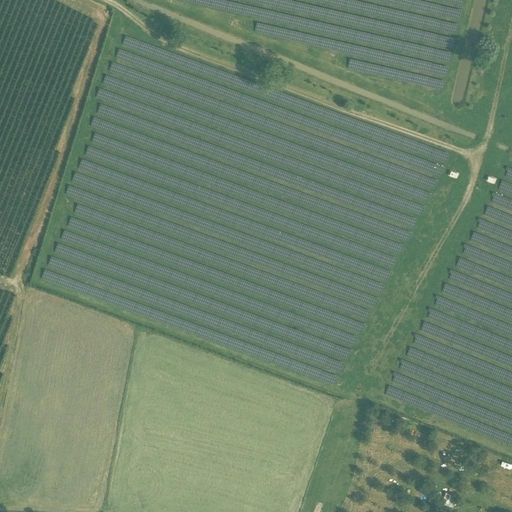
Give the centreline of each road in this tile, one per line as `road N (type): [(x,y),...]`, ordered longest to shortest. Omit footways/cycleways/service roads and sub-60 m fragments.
road 1 (track): [(106,0),(154,36),(477,157),(470,189),(379,354)]
road 2 (track): [(477,157),(511,27)]
